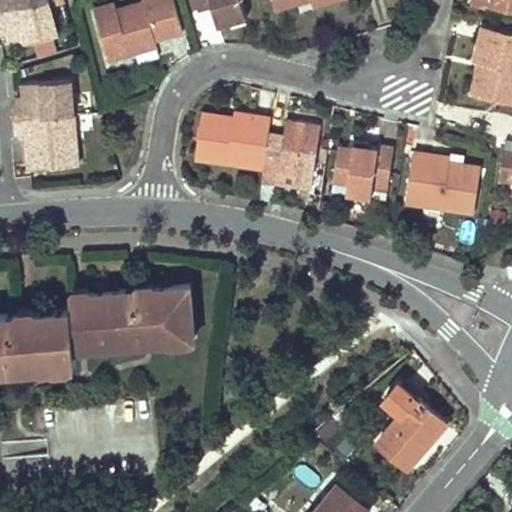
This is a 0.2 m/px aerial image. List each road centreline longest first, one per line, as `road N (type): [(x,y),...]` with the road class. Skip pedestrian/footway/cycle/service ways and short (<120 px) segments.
road 1 (residential): [(162,209),(164,131),(187,70),(238,59),(346,82),(429,54)]
road 2 (residential): [(328,248),(421,302),(502,383)]
road 3 (residential): [(511,314),(420,272),(328,248)]
road 4 (residential): [(162,209),(211,214),(328,248)]
road 5 (residential): [(0,215),(162,209)]
